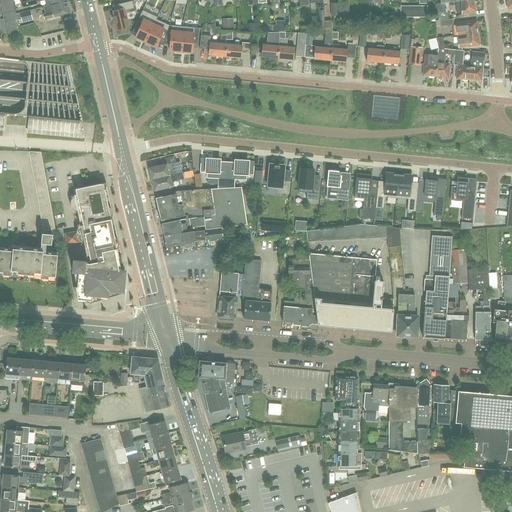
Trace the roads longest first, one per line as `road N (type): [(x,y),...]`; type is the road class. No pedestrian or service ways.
road 1 (primary): [(0,102),(511,152)]
road 2 (primary): [(511,140),(0,90)]
road 3 (residential): [(497,100),(177,70),(98,45)]
road 4 (residential): [(511,169),(196,138),(122,150)]
road 5 (secondary): [(220,511),(164,336)]
road 6 (tertiary): [(0,321),(164,336)]
road 7 (secondary): [(124,162),(160,321)]
road 8 (residential): [(511,367),(353,352)]
